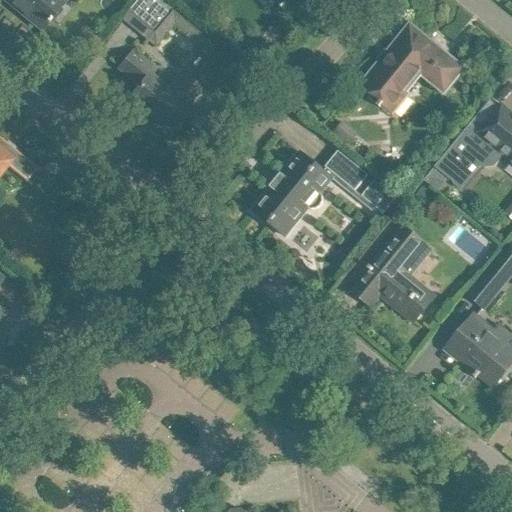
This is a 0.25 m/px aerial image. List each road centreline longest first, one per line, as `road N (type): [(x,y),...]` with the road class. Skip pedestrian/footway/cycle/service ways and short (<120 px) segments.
road 1 (unclassified): [(511,482),(178,211)]
road 2 (residential): [(178,211),(379,0)]
road 3 (residential): [(0,402),(178,211)]
road 4 (unclassified): [(178,211),(0,66)]
